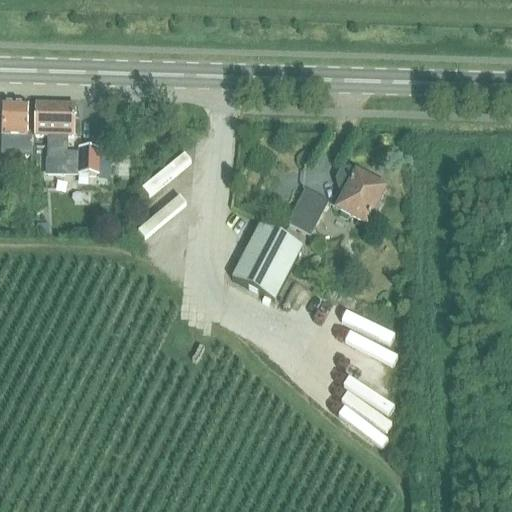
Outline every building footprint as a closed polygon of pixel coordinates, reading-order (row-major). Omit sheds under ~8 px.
[(3,107),(2,139),(1,158),(31,159),(32,139),(28,139),(29,108),(3,107)] [(74,139),(75,109),(37,108),(36,138),(48,139),(47,164),(48,164),(48,173),(65,174),(65,179),(78,180),(78,188),(89,189),(89,178),(112,179),(113,153),(99,152),(79,151),(79,155),(67,155),(68,139),(74,139)] [(147,170),(153,180),(182,164),(177,154),(147,170)] [(146,211),(128,227),(136,236),(177,199),(169,190),(186,176),(178,167),(138,202),(146,211)] [(366,229),(385,193),(349,174),(342,177),(338,184),(340,191),(348,195),(338,213),(366,229)] [(28,221),(29,191),(13,191),(12,220),(28,221)] [(306,196),(290,227),(310,238),(326,207),(306,196)] [(180,218),(142,252),(149,260),(187,225),(180,218)] [(49,225),(37,225),(37,235),(49,236),(49,225)] [(275,306),(303,253),(260,230),(232,283),(275,306)] [(367,312),(358,333),(380,344),(390,323),(367,312)] [(309,396),(317,387),(278,349),(269,358),(309,396)] [(377,450),(394,427),(350,393),(332,416),(377,450)]
